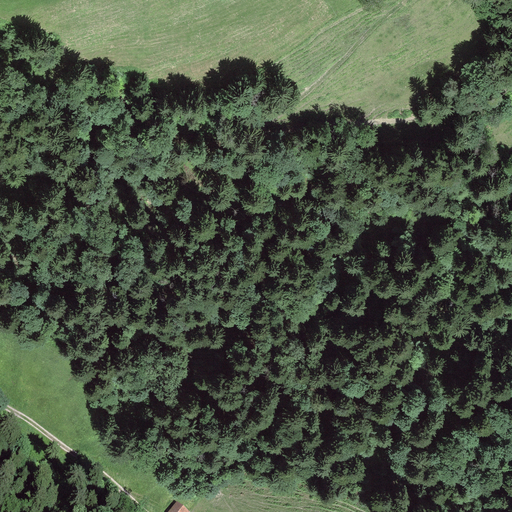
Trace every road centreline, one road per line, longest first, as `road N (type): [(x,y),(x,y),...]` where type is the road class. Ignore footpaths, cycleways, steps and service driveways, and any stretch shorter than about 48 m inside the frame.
road 1 (track): [(405,0),(324,79),(265,122),(266,132),(450,113),(511,83)]
road 2 (track): [(0,396),(150,511)]
